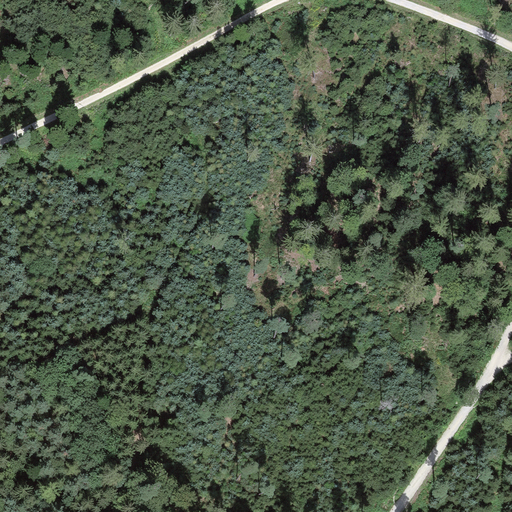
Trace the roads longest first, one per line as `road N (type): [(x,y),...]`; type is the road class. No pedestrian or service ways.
road 1 (track): [(0,148),(290,0)]
road 2 (track): [(511,333),(395,511)]
